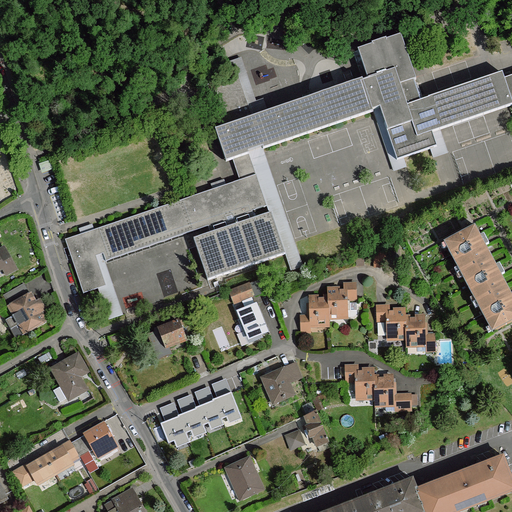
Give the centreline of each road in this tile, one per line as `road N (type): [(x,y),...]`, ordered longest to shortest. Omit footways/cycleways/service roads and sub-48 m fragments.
road 1 (residential): [(185,511),(79,327),(38,197)]
road 2 (residential): [(291,511),(508,438)]
road 3 (residential): [(38,197),(0,71)]
